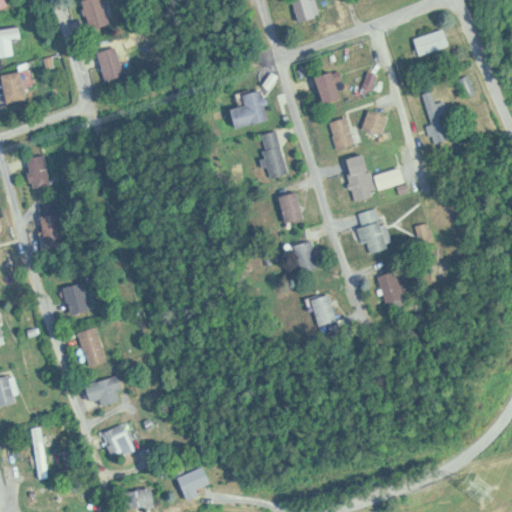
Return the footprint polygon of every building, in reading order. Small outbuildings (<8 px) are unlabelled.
[(114,23),(106,0),(86,0),(85,0),(95,30),(114,23)] [(325,14),(320,0),(296,0),(304,21),(325,14)] [(0,53),(1,58),(20,51),(17,43),(22,41),(16,23),(0,28),(0,53)] [(419,38),(424,55),(454,46),(449,29),(419,38)] [(102,52),(111,81),(133,74),(124,45),(102,52)] [(12,103),(31,99),(25,70),(6,74),(12,103)] [(329,104),(346,98),(336,70),(319,76),(329,104)] [(382,75),(373,72),(365,92),(374,95),(382,75)] [(481,92),(472,74),(463,79),(471,97),(481,92)] [(427,92),(436,126),(433,126),(438,144),(459,139),(446,88),(427,92)] [(239,94),(258,89),(261,96),(265,95),(269,105),(263,106),(268,118),(231,127),(226,108),(242,105),(239,94)] [(366,129),(385,136),(392,116),(373,109),(366,129)] [(326,120),(334,148),(355,142),(346,115),(326,120)] [(258,133),(275,127),(290,174),(264,183),(256,157),(261,157),(258,149),(262,149),(258,133)] [(24,156),(45,151),(51,184),(29,189),(27,182),(23,181),(20,172),(26,172),(24,156)] [(342,157),(360,153),(376,194),(354,202),(343,181),(342,157)] [(273,196),(282,224),(303,220),(295,193),(273,196)] [(357,212),(374,207),(379,223),(384,222),(390,240),(385,243),(386,247),(368,253),(364,242),(358,243),(352,227),(359,226),(357,212)] [(48,244),(68,242),(65,212),(44,215),(48,244)] [(437,241),(435,223),(422,225),(425,243),(437,241)] [(298,245),(306,272),(325,266),(317,239),(298,245)] [(391,307),(412,303),(406,271),(385,275),(391,307)] [(59,286),(66,316),(89,311),(81,282),(70,283),(59,286)] [(307,298),(314,328),(334,322),(326,293),(315,294),(307,298)] [(0,343),(10,340),(0,315),(0,343)] [(75,332),(84,359),(106,354),(97,325),(84,328),(75,332)] [(0,374),(0,405),(15,401),(14,396),(18,394),(12,374),(8,376),(7,373),(0,374)] [(78,387),(84,401),(95,396),(98,404),(117,400),(114,390),(122,387),(116,374),(98,378),(78,387)] [(107,432),(118,454),(137,445),(126,422),(107,432)] [(37,426),(44,478),(54,476),(47,425),(37,426)] [(4,437),(4,453),(21,453),(21,437),(4,437)] [(173,477),(182,499),(196,495),(193,488),(210,482),(203,465),(173,477)] [(156,486),(130,491),(133,509),(159,504),(156,486)]
